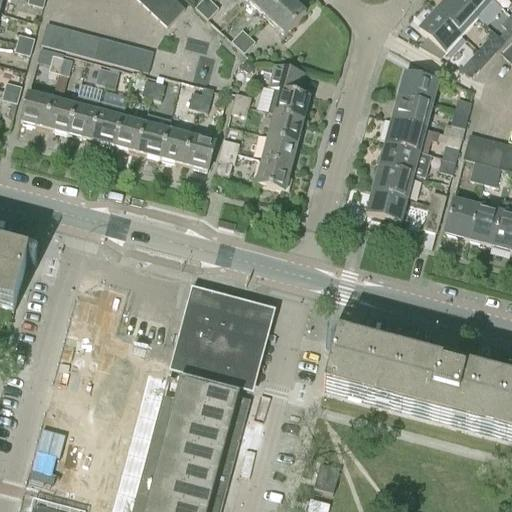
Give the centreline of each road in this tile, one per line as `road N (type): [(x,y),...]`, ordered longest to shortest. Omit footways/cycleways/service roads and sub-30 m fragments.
road 1 (residential): [(82,219),(5,511)]
road 2 (residential): [(303,279),(374,33)]
road 3 (residential): [(303,279),(245,511)]
road 4 (tertiary): [(303,279),(82,219)]
road 5 (tertiary): [(511,333),(303,279)]
